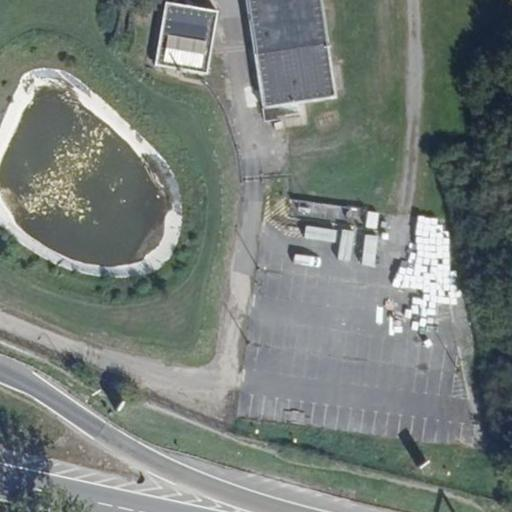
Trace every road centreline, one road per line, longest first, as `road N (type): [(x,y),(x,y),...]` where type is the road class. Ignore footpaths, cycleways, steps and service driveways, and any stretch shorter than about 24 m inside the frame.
road 1 (trunk): [(272,511),(172,474),(0,372)]
road 2 (trunk): [(133,511),(0,482)]
